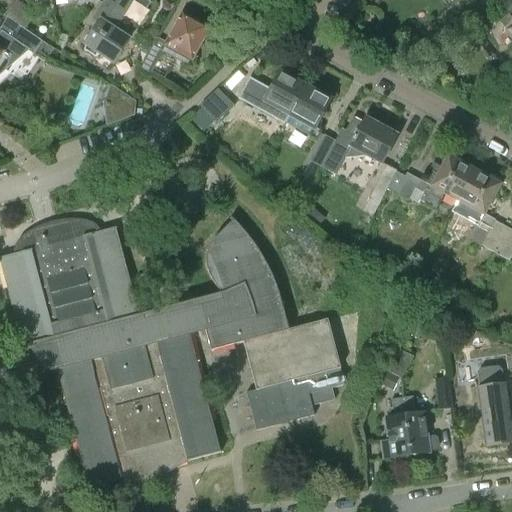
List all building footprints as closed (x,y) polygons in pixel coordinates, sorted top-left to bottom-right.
[(84,46),(87,48),(84,51),(95,58),(97,54),(112,64),(127,41),(113,32),(134,0),(105,0),(92,19),(99,24),(84,46)] [(139,70),(150,75),(162,53),(187,66),(191,59),(207,30),(182,16),(166,46),(156,40),(139,70)] [(0,83),(33,56),(45,63),(53,50),(7,19),(0,29),(0,83)] [(263,103),(288,117),(305,87),(279,73),(270,91),(261,86),(254,98),(264,103),(263,103)] [(102,108),(105,129),(133,117),(136,104),(110,87),(102,108)] [(305,87),(288,117),(306,127),(302,134),(316,142),(321,132),(315,129),(330,101),(305,87)] [(199,107),(216,124),(233,108),(217,91),(199,107)] [(335,142),(320,168),(335,177),(344,160),(366,157),(381,165),(396,137),(364,120),(363,124),(353,118),(345,132),(341,130),(335,142)] [(310,163),(320,168),(335,142),(324,137),(310,163)] [(442,195),(458,203),(474,171),(448,157),(430,188),(419,182),(419,181),(406,174),(405,177),(396,173),(387,191),(395,195),(408,202),(415,190),(423,194),(419,202),(434,210),(442,195)] [(372,218),(387,191),(396,173),(396,172),(386,167),(362,212),(372,218)] [(481,247),(495,255),(508,230),(494,222),(494,221),(484,216),(500,186),(474,171),(458,203),(452,213),(488,234),(481,247)] [(160,201),(157,202),(162,210),(165,207),(167,205),(169,203),(175,201),(178,199),(174,192),(171,194),(169,195),(166,198),(163,199),(160,201)] [(187,311),(183,312),(189,334),(205,330),(210,353),(243,344),(256,391),(246,394),(256,432),(314,417),(311,407),(335,401),(331,390),(344,386),(327,321),(288,332),(280,301),(273,280),(269,273),(258,253),(242,232),(231,219),(229,221),(231,224),(212,242),(210,246),(208,250),(206,256),(206,262),(206,267),(208,273),(214,286),(224,298),(221,299),(222,302),(187,311)] [(55,368),(87,489),(132,477),(134,482),(142,479),(141,475),(220,454),(189,334),(183,312),(144,322),(143,318),(140,319),(139,319),(138,320),(114,230),(100,233),(98,230),(94,226),(91,224),(84,222),(80,222),(29,236),(24,237),(21,238),(19,241),(15,245),(14,249),(13,253),(14,255),(0,259),(0,261),(0,262),(23,349),(21,350),(22,351),(35,348),(37,348),(39,349),(44,352),(42,352),(44,361),(52,359),(55,363),(57,368),(55,368)] [(511,231),(508,230),(495,255),(509,262),(511,256),(511,231)] [(146,275),(136,277),(140,293),(150,290),(146,275)] [(388,373),(401,380),(412,358),(399,351),(388,373)] [(481,407),(486,446),(511,442),(511,441),(507,404),(505,404),(501,372),(496,369),(481,371),(478,375),(482,407),(481,407)] [(381,371),(375,383),(393,391),(398,380),(381,371)] [(435,381),(439,412),(452,410),(447,379),(435,381)] [(413,398),(402,400),(403,409),(399,409),(402,430),(406,430),(410,457),(413,457),(415,458),(423,457),(425,455),(429,454),(428,452),(435,451),(438,448),(437,440),(434,438),(426,439),(425,428),(426,428),(424,414),(415,415),(413,398)] [(403,409),(402,400),(391,401),(393,418),(385,419),(388,442),(381,443),(383,461),(410,457),(406,430),(402,430),(399,409),(403,409)]
